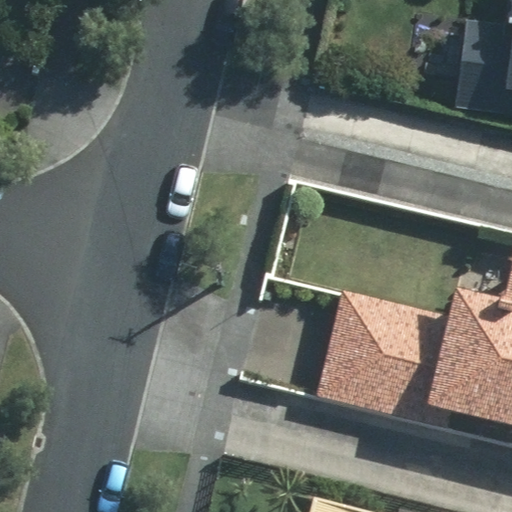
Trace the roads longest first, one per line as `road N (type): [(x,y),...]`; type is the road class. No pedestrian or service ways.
road 1 (unknown): [(91,403),(511,504)]
road 2 (unknown): [(171,93),(511,160)]
road 3 (residential): [(135,219),(65,511)]
road 4 (residential): [(198,0),(135,219)]
road 5 (residential): [(135,219),(0,211)]
